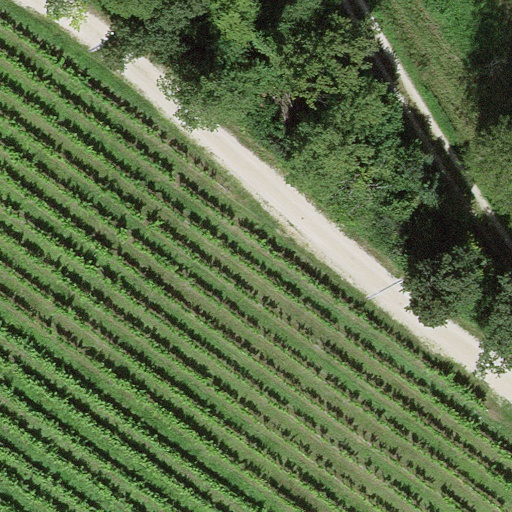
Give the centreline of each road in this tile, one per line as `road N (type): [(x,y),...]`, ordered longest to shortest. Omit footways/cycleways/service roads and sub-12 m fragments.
road 1 (track): [(511,374),(449,332),(247,160),(26,0)]
road 2 (track): [(350,0),(511,255)]
